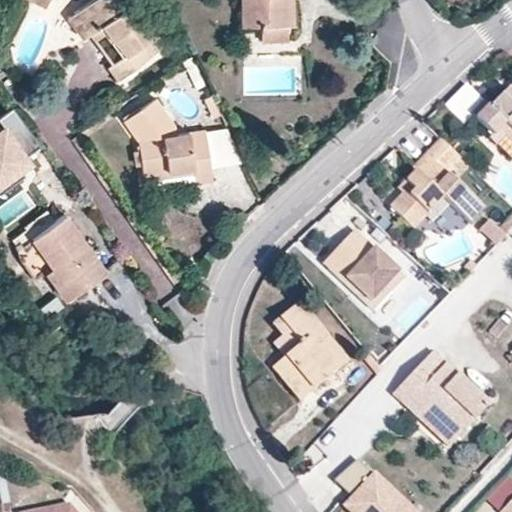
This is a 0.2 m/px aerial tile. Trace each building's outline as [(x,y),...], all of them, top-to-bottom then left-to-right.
[(151,31),(127,0),(121,4),(118,0),(84,0),(72,9),(88,31),(98,23),(120,53),(110,61),(120,74),(150,52),(140,39),(146,34),(151,31)] [(239,0),(240,22),(259,22),(285,22),(284,0),(239,0)] [(88,31),(72,9),(65,15),(81,36),(88,31)] [(285,37),(285,22),(259,22),(260,37),(285,37)] [(156,47),(146,34),(140,39),(150,52),(156,47)] [(120,74),(110,61),(106,64),(116,78),(120,74)] [(511,94),(505,88),(488,106),(482,100),(469,113),(490,134),(503,121),(511,130),(511,94)] [(218,112),(208,92),(202,96),(212,115),(218,112)] [(208,164),(203,127),(203,126),(172,130),(171,120),(152,94),(121,117),(135,136),(141,171),(143,170),(191,163),(193,178),(210,176),(208,164)] [(36,139),(9,101),(0,108),(0,183),(22,168),(17,162),(25,156),(21,150),(36,139)] [(511,130),(503,121),(490,134),(487,137),(494,144),(504,134),(511,141),(511,130)] [(241,159),(224,124),(203,127),(208,164),(241,159)] [(482,207),(445,172),(450,167),(459,158),(439,139),(411,167),(414,170),(404,180),(413,189),(408,194),(403,190),(400,193),(388,206),(411,227),(441,195),(468,221),(482,207)] [(457,174),(466,165),(459,158),(450,167),(457,174)] [(193,178),(191,163),(143,170),(145,185),(193,178)] [(413,189),(404,180),(396,189),(400,193),(403,190),(408,194),(413,189)] [(29,234),(53,218),(45,207),(22,224),(29,234)] [(103,267),(62,210),(53,218),(29,234),(50,263),(45,266),(65,294),(103,267)] [(171,286),(125,211),(112,219),(158,293),(171,286)] [(494,245),(505,234),(487,218),(477,229),(494,245)] [(402,277),(352,229),(336,246),(342,252),(327,268),(372,309),(402,277)] [(50,263),(29,234),(14,246),(17,255),(32,275),(45,266),(50,263)] [(327,268),(342,252),(336,246),(321,262),(327,268)] [(299,303),(278,321),(299,346),(284,359),(272,369),(301,401),(347,361),(299,303)] [(299,346),(278,321),(271,327),(281,338),(272,345),(284,359),(299,346)] [(487,405),(431,352),(391,394),(405,407),(412,399),(454,440),(487,405)] [(454,440),(412,399),(405,407),(448,447),(454,440)] [(359,459),(336,479),(351,495),(340,506),(346,511),(417,511),(375,469),(371,472),(359,459)] [(511,511),(511,496),(498,511),(511,511)] [(74,511),(67,503),(24,511),(74,511)]
